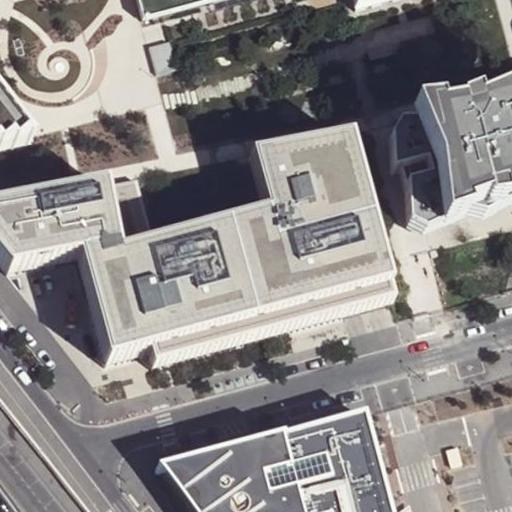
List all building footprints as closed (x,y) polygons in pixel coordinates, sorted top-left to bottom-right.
[(0,0),(0,146),(17,142),(0,119),(0,0)] [(87,0),(119,116),(198,96),(176,5),(196,0),(349,0),(360,29),(453,2),(451,0),(87,0)] [(389,126),(382,139),(383,169),(395,169),(401,228),(420,235),(439,224),(440,239),(511,215),(511,91),(488,102),(442,115),(406,117),(406,127),(389,126)] [(109,196),(0,217),(0,274),(6,282),(75,269),(104,374),(391,301),(348,145),(248,166),(270,227),(123,263),(109,196)] [(387,511),(363,418),(157,473),(171,490),(186,511),(387,511)]
